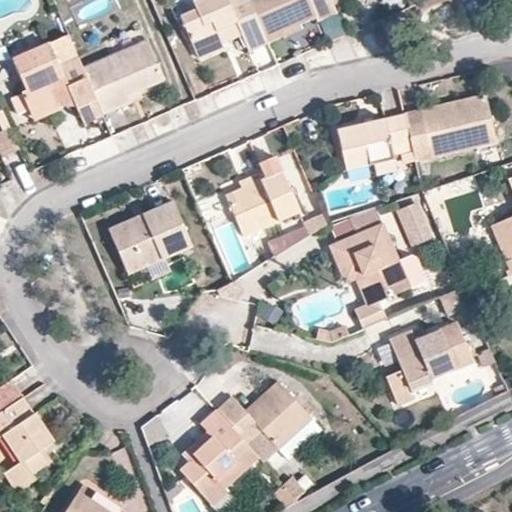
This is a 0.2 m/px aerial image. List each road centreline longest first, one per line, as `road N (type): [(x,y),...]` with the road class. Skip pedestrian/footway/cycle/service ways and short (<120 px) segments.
road 1 (residential): [(511,38),(334,81),(132,165),(47,206),(9,251),(7,276)]
road 2 (residential): [(90,375),(101,405),(115,413),(147,406),(156,393),(159,376),(141,350),(109,349),(96,360)]
road 3 (tertiary): [(370,511),(511,439)]
road 4 (residential): [(7,276),(41,345),(65,367),(90,375)]
